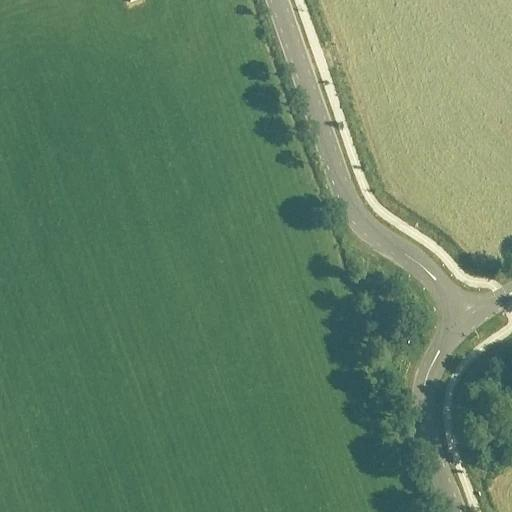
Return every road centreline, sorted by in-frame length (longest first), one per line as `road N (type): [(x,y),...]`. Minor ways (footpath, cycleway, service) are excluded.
road 1 (tertiary): [(467,322),(433,283),(371,239),(342,203),(273,0)]
road 2 (tertiary): [(449,511),(420,427),(419,389),(433,354),(467,322)]
